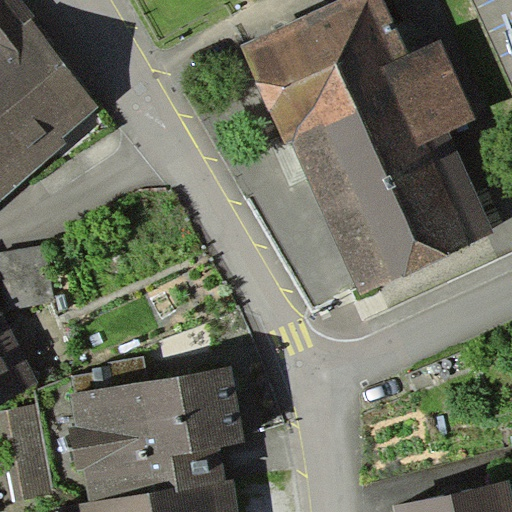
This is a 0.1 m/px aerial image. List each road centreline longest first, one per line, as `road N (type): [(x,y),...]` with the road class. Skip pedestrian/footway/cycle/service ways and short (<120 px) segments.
road 1 (residential): [(323,395),(271,280),(74,0)]
road 2 (residential): [(323,395),(511,301)]
